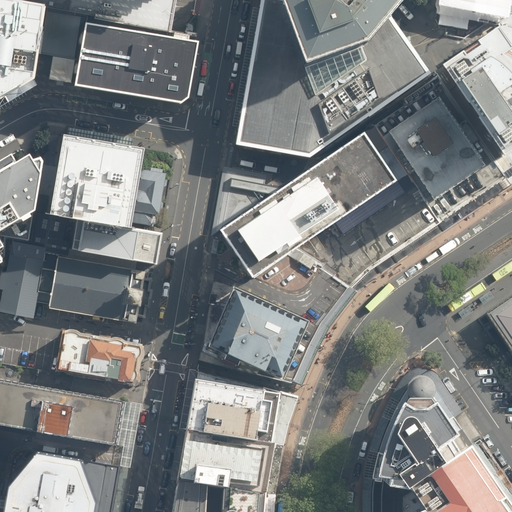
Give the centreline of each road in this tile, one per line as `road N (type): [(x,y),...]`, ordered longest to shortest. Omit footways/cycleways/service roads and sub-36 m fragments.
road 1 (secondary): [(143,511),(208,133)]
road 2 (tertiary): [(305,511),(335,385),(359,338),(402,295)]
road 3 (tertiary): [(0,131),(40,109),(68,107),(208,133)]
road 4 (tertiary): [(425,322),(360,416),(335,511)]
road 5 (residential): [(425,322),(511,448)]
road 6 (secondary): [(208,133),(232,0)]
road 7 (tertiary): [(402,295),(511,217)]
